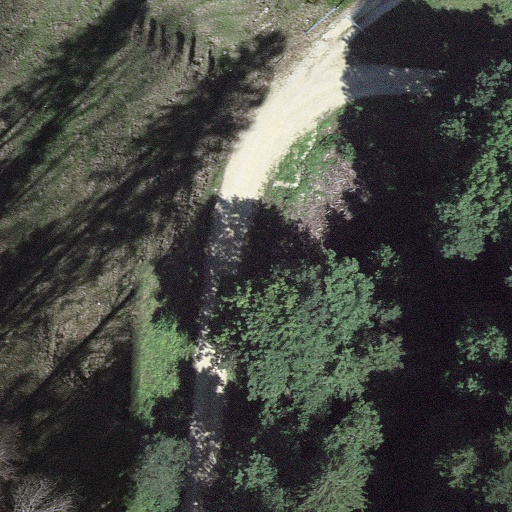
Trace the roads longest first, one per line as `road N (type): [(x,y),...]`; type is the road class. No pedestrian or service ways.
road 1 (track): [(193,511),(222,248),(238,180),(295,77)]
road 2 (track): [(295,77),(511,81)]
